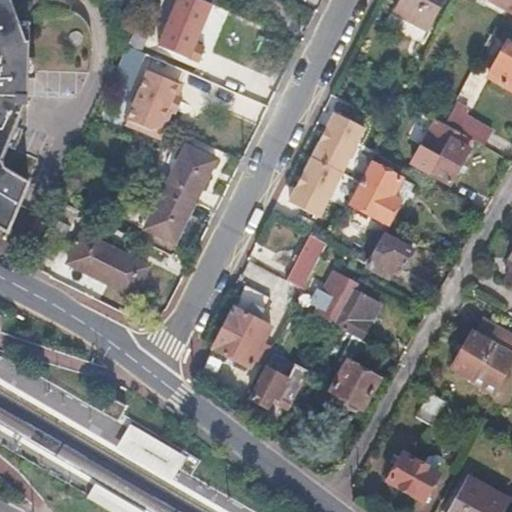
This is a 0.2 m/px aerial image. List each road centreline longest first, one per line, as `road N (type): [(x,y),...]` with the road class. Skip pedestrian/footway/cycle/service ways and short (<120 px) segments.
road 1 (tertiary): [(351,0),(152,372)]
road 2 (residential): [(152,372),(334,511)]
road 3 (tertiary): [(0,276),(152,372)]
